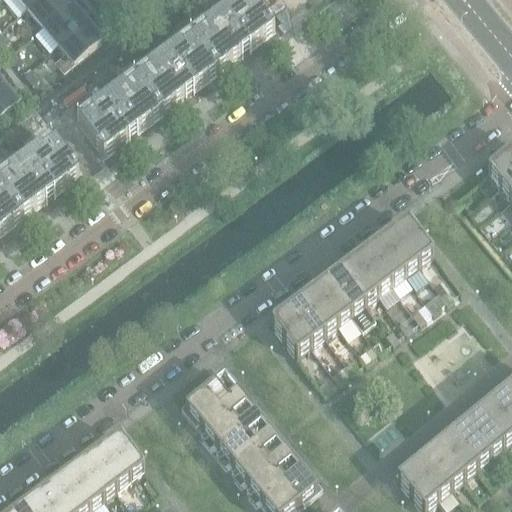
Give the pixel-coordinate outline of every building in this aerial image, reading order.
[(15,0),(27,14),(44,0),(15,0)] [(43,33),(71,9),(63,0),(44,0),(27,14),(43,33)] [(251,54),(275,36),(273,34),(274,33),(271,29),(270,30),(249,1),(245,4),(247,6),(237,13),(196,43),(194,41),(191,43),(218,79),(241,61),(242,62),(251,55),(250,54),(251,54)] [(126,34),(150,14),(144,7),(120,27),(126,34)] [(58,52),(87,28),(71,9),(43,33),(58,52)] [(64,78),(102,46),(87,28),(58,52),(66,61),(56,69),(64,78)] [(11,43),(5,37),(0,40),(0,45),(4,49),(11,43)] [(194,96),(218,79),(191,43),(189,46),(190,48),(180,55),(139,85),(138,83),(135,85),(161,121),(184,103),(185,103),(186,104),(194,97),(194,96)] [(26,62),(20,55),(14,60),(20,67),(26,62)] [(62,78),(55,71),(50,75),(57,83),(62,78)] [(137,138),(161,121),(135,85),(132,88),(134,90),(124,97),(83,127),(81,126),(78,128),(99,156),(98,157),(101,161),(102,161),(104,163),(128,145),(129,145),(129,146),(133,142),(138,139),(137,138)] [(0,123),(18,108),(3,90),(0,92),(0,123)] [(55,200),(79,182),(77,179),(78,178),(75,174),(74,175),(53,147),(49,149),(51,151),(0,189),(0,196),(21,225),(46,207),(51,204),(55,201),(54,200),(55,200)] [(500,195),(511,184),(511,159),(488,180),(500,195)] [(511,208),(511,206),(511,184),(500,195),(511,208)] [(0,240),(21,225),(0,196),(0,240)] [(457,217),(472,205),(467,199),(452,211),(457,217)] [(434,264),(409,230),(394,241),(419,275),(434,264)] [(419,275),(394,241),(380,251),(406,285),(419,275)] [(406,285),(380,251),(367,261),(392,295),(406,285)] [(392,295),(367,261),(353,271),(379,305),(392,295)] [(379,305),(353,271),(340,281),(365,315),(379,305)] [(365,315),(340,281),(326,291),(352,325),(365,315)] [(453,307),(446,298),(439,289),(433,294),(447,312),(453,307)] [(352,325),(326,291),(313,301),(338,335),(352,325)] [(338,335),(313,301),(299,311),(325,345),(338,335)] [(440,317),(433,308),(426,312),(433,322),(440,317)] [(325,345),(299,311),(286,321),(311,355),(325,345)] [(426,327),(419,318),(413,322),(420,332),(426,327)] [(311,355),(286,321),(271,332),(297,366),(311,355)] [(413,337),(406,328),(399,332),(406,342),(413,337)] [(399,347),(392,338),(386,342),(393,352),(399,347)] [(386,357),(379,348),(373,352),(379,362),(386,357)] [(372,367),(365,358),(359,362),(366,372),(372,367)] [(359,377),(352,368),(346,372),(352,382),(359,377)] [(345,387),(338,378),(332,382),(339,392),(345,387)] [(241,406),(225,386),(205,402),(221,422),(241,406)] [(332,397),(325,388),(319,392),(326,402),(332,397)] [(511,394),(503,402),(511,413),(511,394)] [(221,422),(205,402),(186,418),(202,438),(221,422)] [(511,413),(503,402),(490,412),(511,440),(511,413)] [(256,424),(241,406),(221,422),(236,440),(256,424)] [(511,449),(511,440),(490,412),(477,423),(503,456),(511,449)] [(236,440),(221,422),(202,438),(217,456),(236,440)] [(503,456),(477,423),(464,434),(490,467),(503,456)] [(271,443),(256,424),(236,440),(252,459),(271,443)] [(490,467),(464,434),(451,444),(477,477),(490,467)] [(252,459),(236,440),(217,456),(232,475),(252,459)] [(286,462),(271,443),(252,459),(267,478),(286,462)] [(145,478),(120,444),(106,455),(132,489),(145,478)] [(477,477),(451,444),(438,455),(464,488),(477,477)] [(132,489),(106,455),(93,465),(118,499),(132,489)] [(464,488),(438,455),(425,466),(451,499),(464,488)] [(267,478),(252,459),(232,475),(247,494),(267,478)] [(302,480),(286,462),(267,478),(282,496),(302,480)] [(118,499),(93,465),(79,475),(104,509),(118,499)] [(451,499),(425,466),(412,476),(438,509),(451,499)] [(100,511),(104,509),(79,475),(65,485),(84,511),(100,511)] [(435,511),(438,509),(412,476),(398,488),(417,511),(435,511)] [(262,511),(282,496),(267,478),(247,494),(262,511)] [(303,511),(318,500),(302,480),(282,496),(295,511),(303,511)] [(84,511),(65,485),(51,496),(63,511),(84,511)] [(161,501),(149,485),(143,489),(155,505),(161,501)] [(63,511),(51,496),(38,506),(42,511),(63,511)] [(295,511),(282,496),(262,511),(295,511)]
